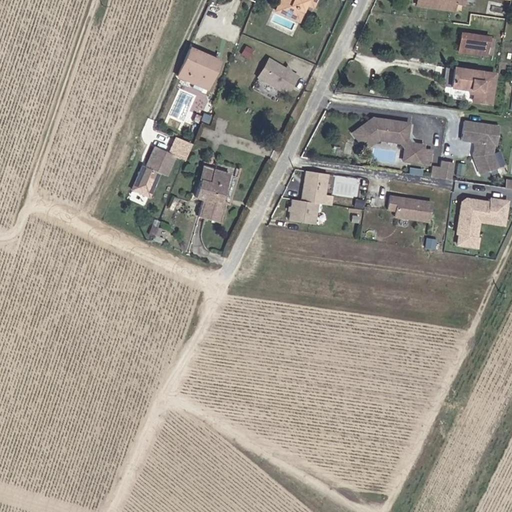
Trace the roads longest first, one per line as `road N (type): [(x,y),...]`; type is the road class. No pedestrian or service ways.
road 1 (unclassified): [(224,276),(362,0)]
road 2 (track): [(224,276),(118,511)]
road 3 (track): [(511,244),(404,475)]
